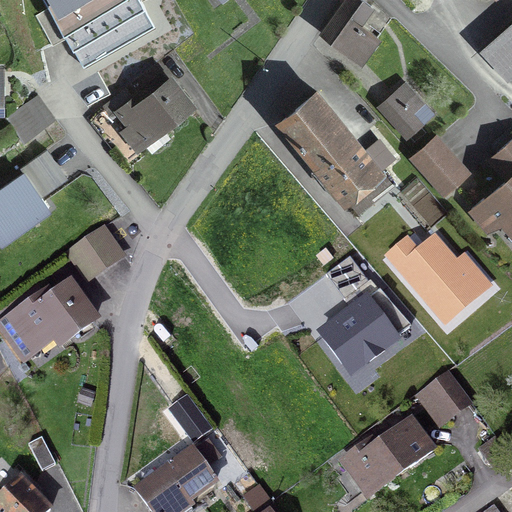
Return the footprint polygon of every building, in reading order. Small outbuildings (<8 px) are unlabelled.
[(53,0),(56,3),(35,15),(52,45),(67,37),(83,66),(154,26),(139,0),(53,0)] [(377,37),(358,23),(371,6),(362,0),(344,0),(322,31),(360,60),(377,37)] [(511,23),(484,48),(508,77),(511,73),(511,23)] [(145,141),(151,148),(168,135),(161,128),(190,105),(169,79),(143,101),(138,95),(119,109),(121,112),(120,113),(122,116),(124,115),(131,124),(123,130),(137,148),(145,141)] [(405,85),(380,106),(406,135),(420,122),(422,124),(434,113),(416,93),(414,94),(405,85)] [(317,92),(282,121),(357,212),(392,183),(317,92)] [(33,129),(53,111),(41,98),(21,115),(33,129)] [(414,157),(443,191),(466,171),(436,137),(414,157)] [(511,138),(496,152),(511,169),(511,175),(484,200),(511,231),(511,138)] [(24,172),(0,189),(0,238),(1,240),(48,207),(24,172)] [(120,259),(100,231),(70,252),(90,280),(120,259)] [(350,258),(326,275),(345,302),(369,284),(350,258)] [(403,278),(438,320),(457,304),(422,261),(403,278)] [(61,345),(94,322),(69,287),(51,300),(46,292),(13,316),(12,314),(0,322),(0,329),(23,361),(39,349),(33,340),(49,328),(61,345)] [(380,293),(320,335),(341,363),(360,349),(369,361),(396,341),(395,339),(407,330),(380,293)] [(448,420),(468,405),(447,377),(427,391),(448,420)] [(370,442),(343,462),(365,492),(390,473),(393,478),(432,452),(410,422),(393,434),(395,436),(376,450),(370,442)] [(28,445),(42,472),(55,465),(41,438),(28,445)] [(137,492),(150,511),(175,511),(215,483),(214,478),(213,480),(205,469),(217,460),(205,443),(137,492)] [(34,486),(29,490),(19,480),(0,499),(0,511),(49,511),(50,511),(35,496),(40,492),(34,486)]
